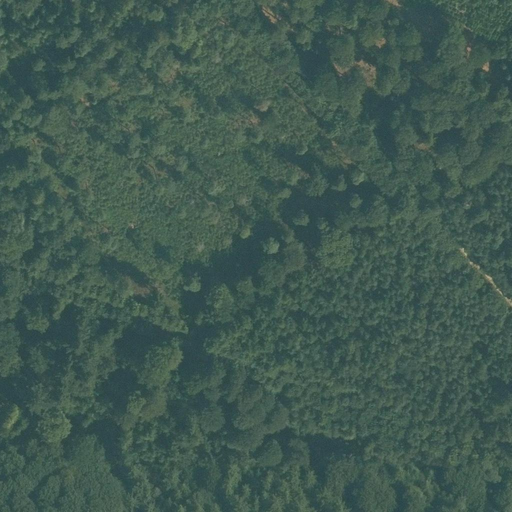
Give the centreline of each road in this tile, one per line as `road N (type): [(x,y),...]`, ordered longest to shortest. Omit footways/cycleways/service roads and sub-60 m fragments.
road 1 (track): [(0,254),(165,327),(386,511)]
road 2 (track): [(234,0),(511,306)]
road 3 (track): [(190,333),(511,119)]
road 4 (track): [(511,464),(190,333)]
road 5 (track): [(0,410),(88,511)]
